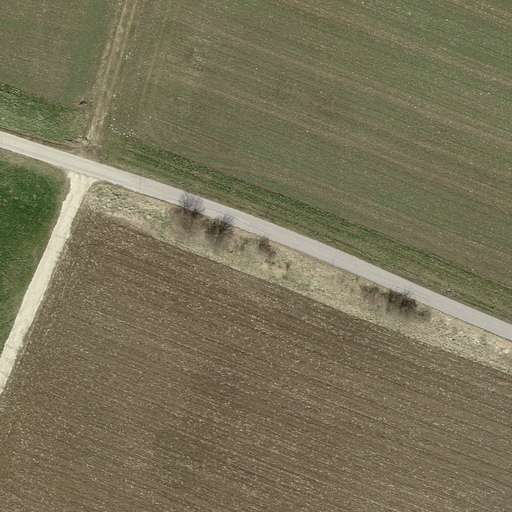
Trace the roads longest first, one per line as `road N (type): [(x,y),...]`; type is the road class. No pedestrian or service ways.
road 1 (track): [(511,332),(210,207),(0,139)]
road 2 (track): [(0,370),(88,166),(134,0)]
